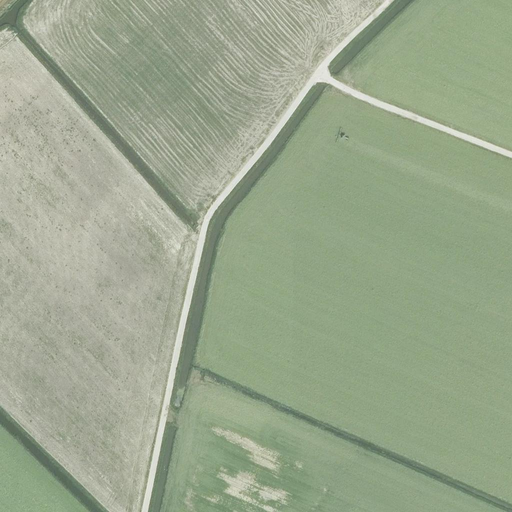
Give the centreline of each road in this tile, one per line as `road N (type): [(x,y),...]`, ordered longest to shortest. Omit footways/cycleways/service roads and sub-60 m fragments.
road 1 (track): [(144,511),(205,221),(337,50),(390,0)]
road 2 (track): [(511,156),(319,73)]
